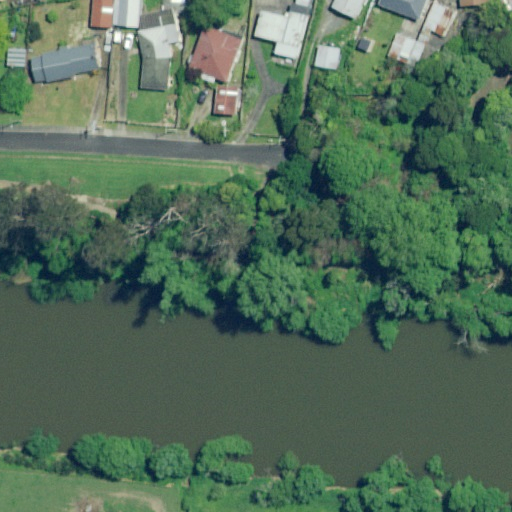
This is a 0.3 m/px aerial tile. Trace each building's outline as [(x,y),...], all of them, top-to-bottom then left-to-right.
[(116,26),(117,0),(95,0),(94,27),(116,29),(116,26)] [(177,9),(144,15),(144,0),(117,0),(116,26),(140,27),(146,59),(144,90),(171,92),(174,54),(185,52),(177,9)] [(288,11),(287,16),(263,11),(257,37),(280,42),(278,54),(302,59),(310,21),(312,21),(315,8),(311,7),(312,0),(298,0),(298,2),(295,1),(292,12),(288,11)] [(367,0),(338,0),(335,7),(358,19),(367,0)] [(382,0),(381,5),(422,21),(430,0),(382,0)] [(458,13),(435,3),(425,28),(448,37),(458,13)] [(227,32),(208,26),(193,68),(205,72),(202,78),(216,83),(218,77),(232,82),(247,39),(227,32)] [(422,58),(431,39),(423,35),(419,42),(401,33),(391,53),(417,66),(422,58)] [(343,49),(322,45),(318,66),(339,70),(343,49)] [(102,71),(98,46),(35,56),(39,82),(102,71)] [(29,50),(10,49),(9,67),(28,68),(29,50)] [(242,93),(220,91),(218,115),(240,116),(242,93)]
